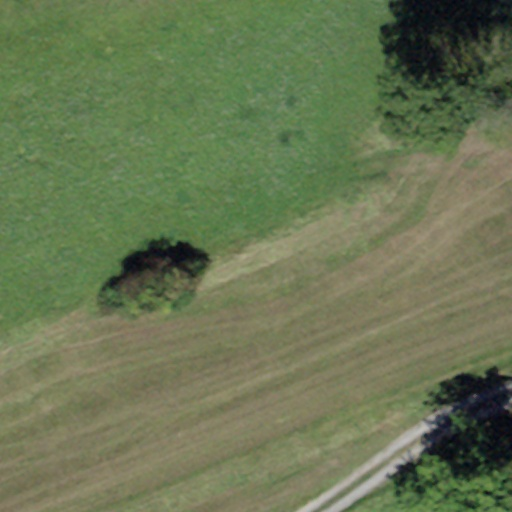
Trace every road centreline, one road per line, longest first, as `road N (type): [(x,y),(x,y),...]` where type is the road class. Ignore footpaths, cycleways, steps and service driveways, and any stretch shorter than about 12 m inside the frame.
road 1 (track): [(511,401),(450,430),(331,511)]
road 2 (track): [(511,129),(369,163)]
